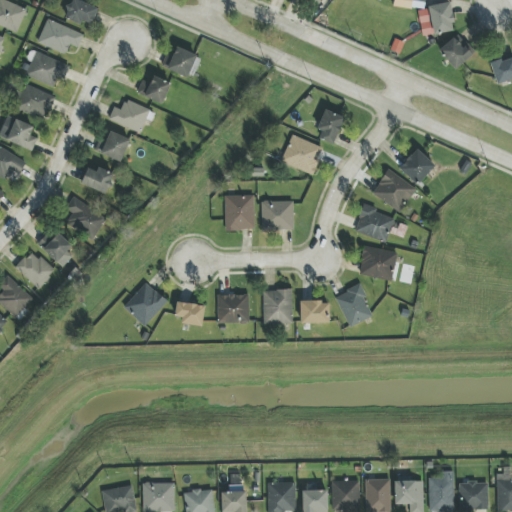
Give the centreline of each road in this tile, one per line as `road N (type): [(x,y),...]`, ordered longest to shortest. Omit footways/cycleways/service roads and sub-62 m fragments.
road 1 (tertiary): [(153,0),(511,161)]
road 2 (residential): [(406,82),(335,208),(322,259),(193,259)]
road 3 (tertiary): [(511,128),(226,0)]
road 4 (residential): [(0,246),(58,170),(103,69),(126,42)]
